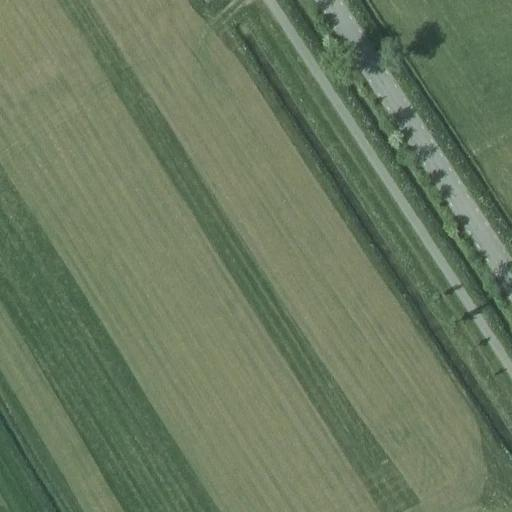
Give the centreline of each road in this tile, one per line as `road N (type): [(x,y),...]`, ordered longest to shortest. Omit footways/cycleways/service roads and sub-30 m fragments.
road 1 (unknown): [(251,0),(511,396)]
road 2 (tertiary): [(511,283),(326,0)]
